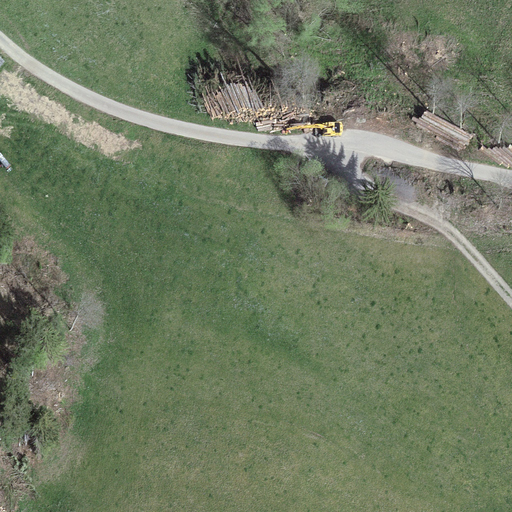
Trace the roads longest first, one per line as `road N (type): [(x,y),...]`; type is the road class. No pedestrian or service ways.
road 1 (track): [(511,296),(438,220),(360,187),(322,144)]
road 2 (track): [(214,0),(322,144)]
